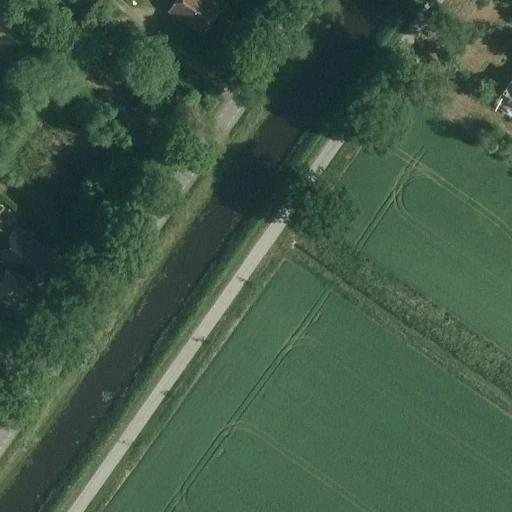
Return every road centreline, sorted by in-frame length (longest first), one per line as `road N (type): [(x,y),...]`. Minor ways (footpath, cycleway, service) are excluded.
road 1 (unclassified): [(75,511),(436,0)]
road 2 (tertiary): [(0,439),(310,0)]
